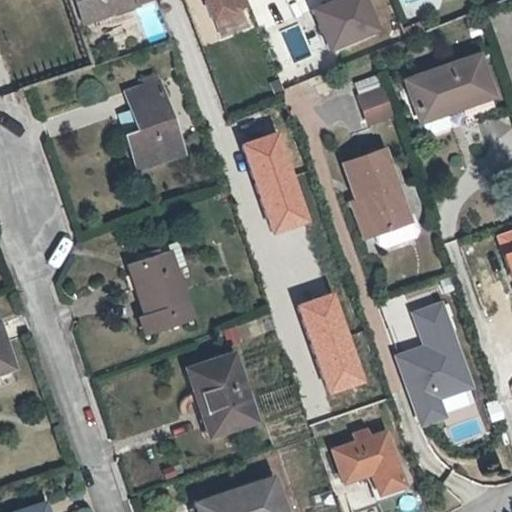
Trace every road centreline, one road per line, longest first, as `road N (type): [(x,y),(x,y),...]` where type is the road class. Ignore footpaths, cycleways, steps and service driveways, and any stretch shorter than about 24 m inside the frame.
road 1 (unclassified): [(7,170),(114,511)]
road 2 (unknown): [(511,379),(469,245)]
